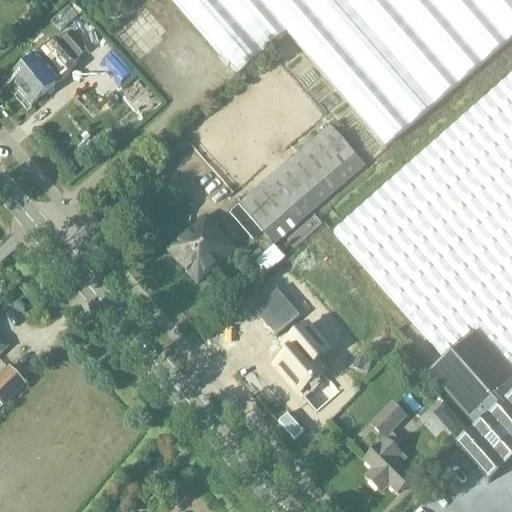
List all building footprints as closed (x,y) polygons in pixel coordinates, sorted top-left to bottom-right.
[(95,15),(103,20),(112,21),(122,19),(129,13),(134,5),(135,0),(87,0),(89,7),(95,15)] [(511,0),(169,0),(235,75),(279,37),(379,151),(511,32),(511,0)] [(62,42),(53,50),(69,69),(87,53),(74,38),(71,35),(62,42)] [(10,80),(32,107),(63,80),(40,54),(10,80)] [(340,230),(335,235),(445,361),(429,375),(478,430),(511,400),(511,77),(430,150),(340,230)] [(328,126),(238,206),(274,247),(364,167),(328,126)] [(166,251),(182,268),(219,234),(204,217),(180,238),(166,251)] [(219,234),(182,268),(196,285),(235,251),(219,234)] [(277,291),(253,312),(277,338),(300,318),(277,291)] [(290,354),(275,367),(299,394),(324,374),(315,364),(329,352),(307,326),(283,347),(285,349),(289,354),(290,354)] [(405,374),(421,359),(412,348),(395,363),(405,374)] [(9,367),(0,375),(0,404),(4,408),(27,385),(9,367)] [(427,377),(422,371),(414,378),(419,383),(427,377)] [(376,471),(366,481),(381,495),(389,486),(398,494),(410,482),(398,470),(407,461),(394,448),(400,441),(393,434),(405,422),(391,408),(371,428),(386,442),(367,461),(376,471)] [(454,439),(465,429),(458,421),(447,430),(454,439)] [(511,431),(495,449),(473,470),(498,496),(511,482),(511,431)]
